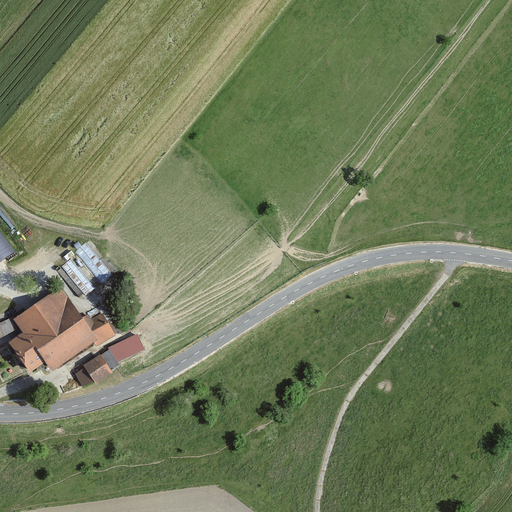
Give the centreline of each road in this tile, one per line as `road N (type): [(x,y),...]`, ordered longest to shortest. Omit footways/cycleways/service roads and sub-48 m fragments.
road 1 (tertiary): [(0,413),(61,409),(118,393),(358,263),(417,252),(511,261)]
road 2 (track): [(317,511),(345,404),(456,252)]
